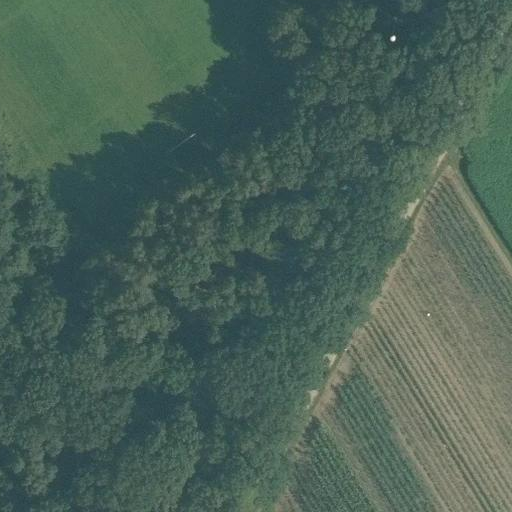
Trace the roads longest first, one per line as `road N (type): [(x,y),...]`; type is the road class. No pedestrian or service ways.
road 1 (unclassified): [(243,511),(511,16)]
road 2 (track): [(421,183),(511,333)]
